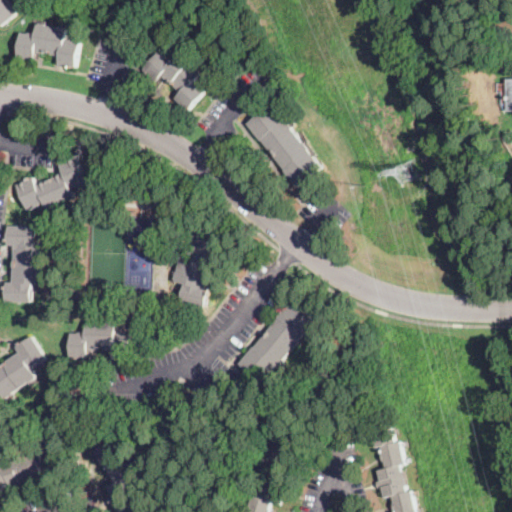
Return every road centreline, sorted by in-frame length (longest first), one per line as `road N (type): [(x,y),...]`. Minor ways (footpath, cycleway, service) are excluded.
road 1 (residential): [(511,308),(388,297),(314,257),(150,131),(73,105),(0,95)]
road 2 (residential): [(132,385),(183,366),(245,317),(300,246)]
